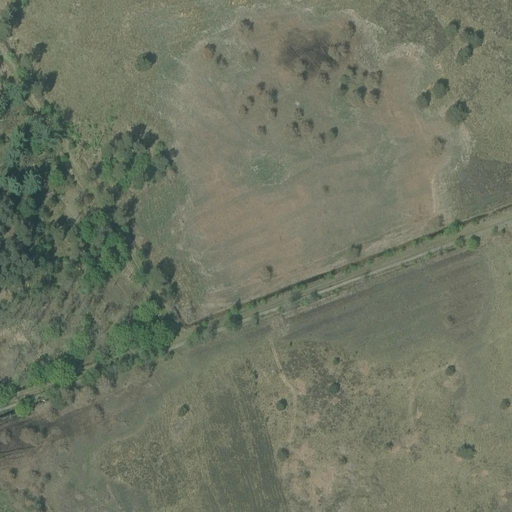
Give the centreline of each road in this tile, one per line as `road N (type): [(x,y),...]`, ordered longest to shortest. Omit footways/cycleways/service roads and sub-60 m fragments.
road 1 (track): [(174,337),(511,215)]
road 2 (track): [(174,337),(0,60)]
road 3 (track): [(0,402),(174,337)]
